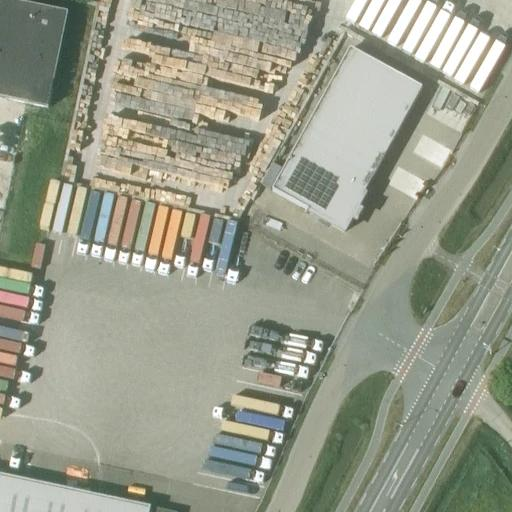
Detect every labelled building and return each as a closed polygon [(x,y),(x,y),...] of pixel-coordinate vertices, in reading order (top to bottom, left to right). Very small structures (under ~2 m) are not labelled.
[(68,15),(0,0),(0,99),(49,110),(68,15)] [(96,5),(92,37),(167,48),(172,16),(96,5)] [(423,90),(351,50),(273,192),(309,212),(308,213),(345,233),(365,196),(364,196),(423,90)] [(466,95),(480,99),(488,76),(474,72),(466,95)] [(42,181),(26,252),(42,256),(47,235),(60,238),(61,236),(77,239),(89,190),(73,187),(67,215),(57,213),(63,185),(42,181)] [(91,192),(85,241),(97,242),(103,193),(91,192)] [(166,255),(173,207),(111,198),(104,246),(166,255)] [(169,259),(211,264),(216,217),(175,212),(169,259)] [(166,511),(0,476),(0,511),(166,511)]
